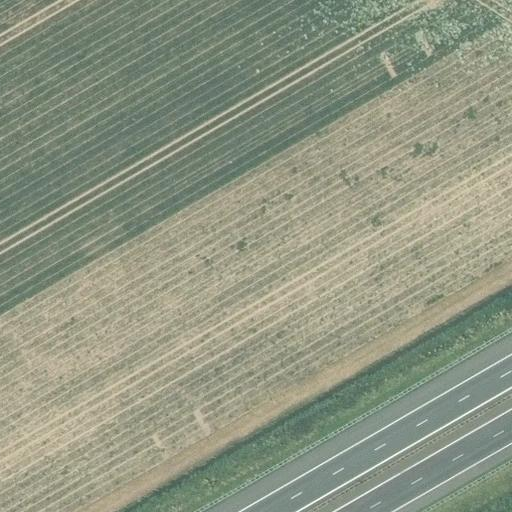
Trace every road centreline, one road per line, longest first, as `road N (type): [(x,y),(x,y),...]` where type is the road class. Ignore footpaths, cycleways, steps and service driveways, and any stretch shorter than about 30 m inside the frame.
road 1 (motorway): [(511,370),(269,511)]
road 2 (motorway): [(365,511),(511,426)]
